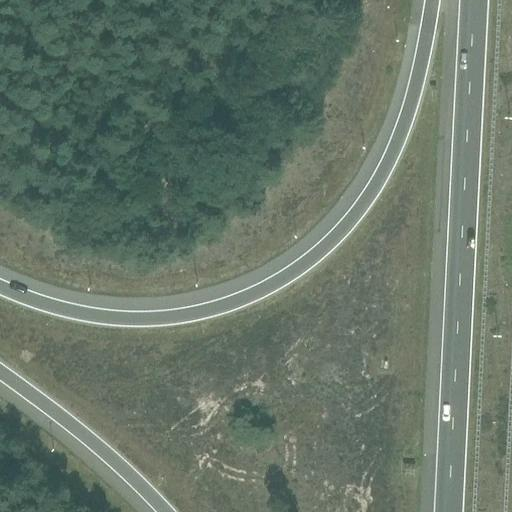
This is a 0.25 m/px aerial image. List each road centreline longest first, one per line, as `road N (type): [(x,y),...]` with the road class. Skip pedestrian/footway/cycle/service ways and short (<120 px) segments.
road 1 (motorway): [(431,0),(391,154),(341,229),(305,261),(260,290),(173,316),(92,315),(0,286)]
road 2 (motorway): [(473,0),(448,511)]
road 3 (motorway): [(0,370),(165,511)]
